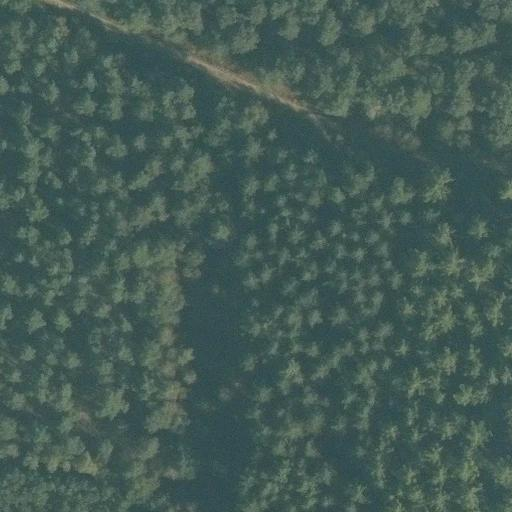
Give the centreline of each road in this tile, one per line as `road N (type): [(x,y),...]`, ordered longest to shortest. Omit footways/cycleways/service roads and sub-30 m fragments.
road 1 (track): [(40,0),(399,154),(511,165)]
road 2 (track): [(228,508),(240,440),(234,86)]
